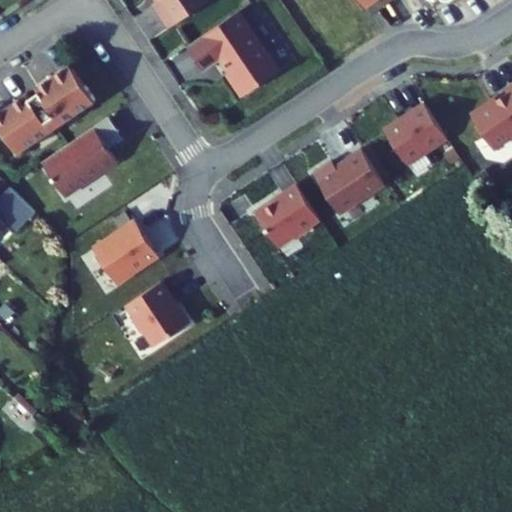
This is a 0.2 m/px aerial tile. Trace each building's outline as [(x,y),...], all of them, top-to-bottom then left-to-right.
[(219,0),(166,0),(165,1),(181,25),(219,0)] [(349,0),(359,14),(378,0),(349,0)] [(291,69),(252,9),(199,43),(216,68),(233,58),(241,70),(238,72),(253,94),(291,69)] [(80,60),(78,61),(48,80),(52,86),(43,91),(39,86),(4,108),(12,121),(11,121),(28,148),(107,96),(98,82),(97,82),(84,62),(82,61),(80,60)] [(128,129),(118,113),(51,156),(73,191),(126,158),(118,145),(113,138),(128,129)] [(133,136),(128,129),(113,138),(118,145),(133,136)] [(40,200),(16,174),(7,183),(32,208),(40,200)] [(76,206),(112,189),(107,180),(71,197),(76,206)] [(0,189),(0,221),(13,209),(22,218),(32,208),(7,183),(0,189)]
